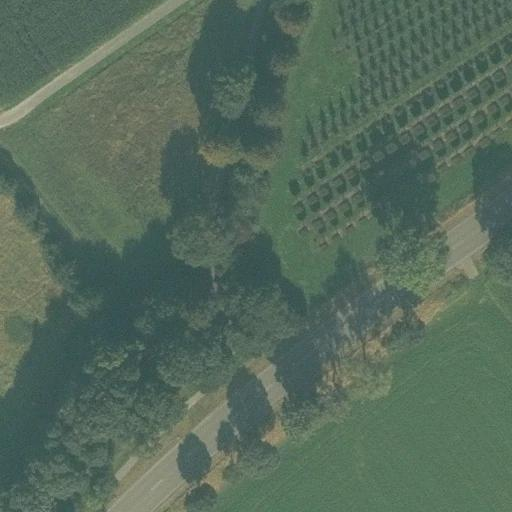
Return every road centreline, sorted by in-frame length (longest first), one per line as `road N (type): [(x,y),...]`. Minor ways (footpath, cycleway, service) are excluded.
road 1 (primary): [(511,204),(247,401),(128,511)]
road 2 (track): [(0,120),(179,0)]
